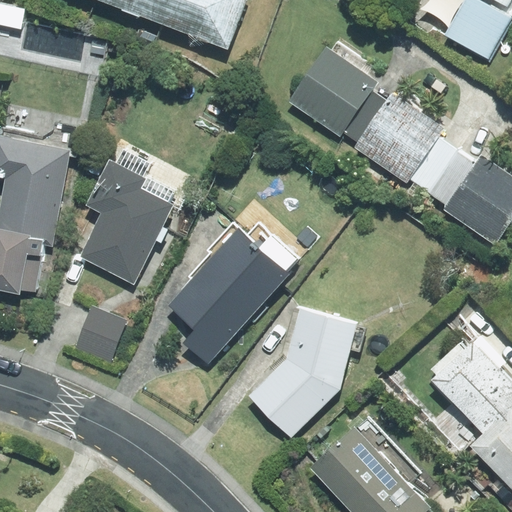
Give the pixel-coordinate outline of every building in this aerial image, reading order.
[(105,0),(234,49),(252,0),(105,0)] [(511,24),(511,12),(488,0),(470,0),(451,35),(494,58),(511,24)] [(446,210),(499,247),(511,228),(511,170),(487,153),(481,163),(444,137),(450,128),(401,94),(394,103),(378,92),(385,83),(330,45),(291,101),(343,138),(346,134),(362,145),(359,150),(410,185),(414,181),(449,206),(446,210)] [(76,149),(0,134),(0,174),(11,177),(0,234),(0,287),(47,297),(76,149)] [(193,178),(124,143),(93,204),(107,211),(84,255),(140,284),(193,178)] [(246,229),(175,307),(200,330),(187,344),(210,365),(295,273),(246,229)] [(132,319),(97,304),(78,349),(113,364),(132,319)] [(296,435),(344,387),(362,322),(308,312),(293,357),(255,394),(296,435)] [(442,373),(437,378),(489,435),(478,445),(511,481),(511,372),(506,366),(511,361),(487,335),(472,348),(466,341),(437,368),(442,373)] [(442,511),(363,428),(319,469),(360,511),(442,511)]
